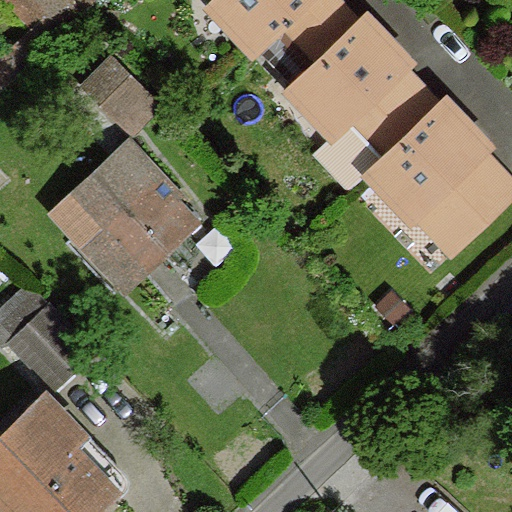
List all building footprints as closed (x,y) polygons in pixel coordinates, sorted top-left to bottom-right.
[(34,0),(48,16),(66,0),(70,0),(81,11),(94,0),(34,0)] [(220,0),(217,3),(259,47),(285,23),(308,0),(220,0)] [(361,25),(338,0),(308,0),(285,23),(322,62),(361,25)] [(408,65),(366,20),(361,25),(322,62),(297,87),(338,132),(350,120),(408,65)] [(34,28),(18,43),(32,57),(48,42),(34,28)] [(0,88),(32,57),(18,43),(0,59),(0,88)] [(144,91),(116,63),(91,89),(119,116),(144,91)] [(445,105),(408,65),(350,120),(387,159),(445,105)] [(486,149),(445,105),(387,159),(376,170),(417,214),(486,149)] [(179,193),(133,147),(60,216),(125,287),(197,220),(177,200),(179,193)] [(511,198),(511,177),(486,149),(417,214),(453,255),(511,198)] [(98,350),(53,304),(10,344),(56,390),(98,350)] [(83,437),(46,397),(0,441),(0,490),(20,511),(94,511),(117,491),(73,446),(83,437)]
